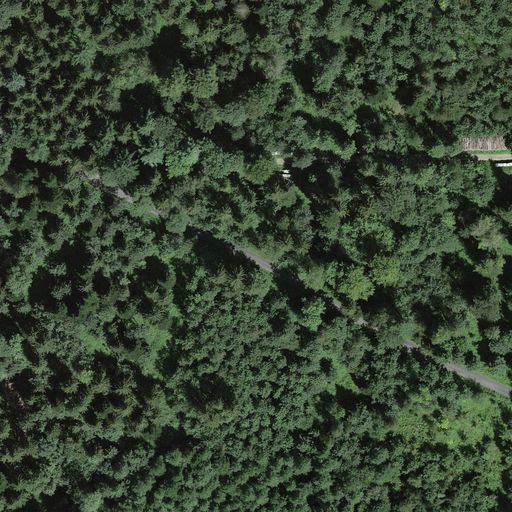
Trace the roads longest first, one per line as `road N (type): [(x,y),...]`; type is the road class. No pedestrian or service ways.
road 1 (unclassified): [(0,133),(511,393)]
road 2 (track): [(72,169),(511,155)]
